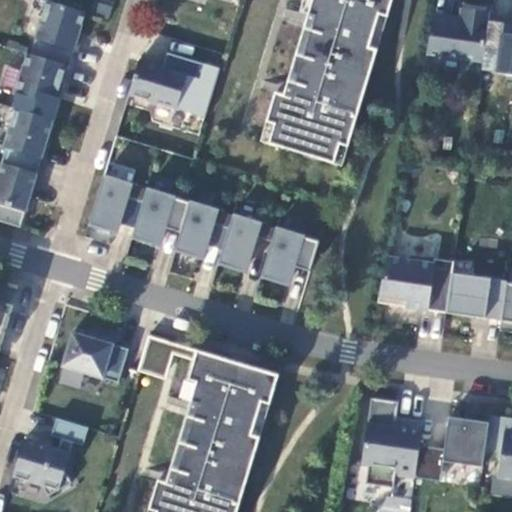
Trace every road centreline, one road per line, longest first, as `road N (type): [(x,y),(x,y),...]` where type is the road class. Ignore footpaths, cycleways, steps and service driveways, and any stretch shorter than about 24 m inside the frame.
road 1 (residential): [(511,373),(351,353),(56,266)]
road 2 (residential): [(139,0),(56,266)]
road 3 (residential): [(0,457),(56,266)]
